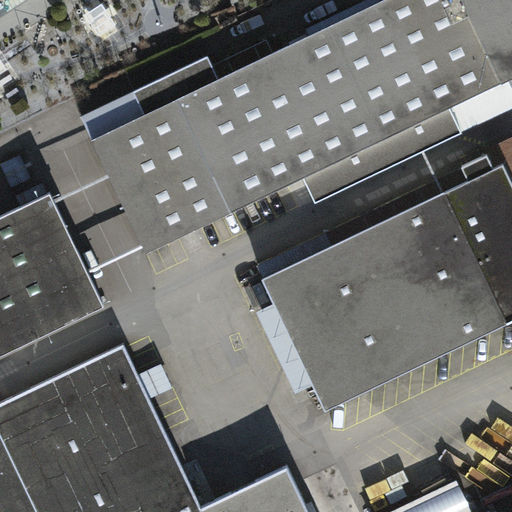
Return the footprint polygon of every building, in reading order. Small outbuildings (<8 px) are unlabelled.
[(511,0),(388,0),(83,146),(140,267),(511,92),(511,0)] [(21,159),(7,165),(16,185),(31,179),(21,159)] [(511,208),(497,176),(257,289),(321,422),(511,332),(511,208)] [(44,200),(0,220),(0,355),(96,310),(44,200)] [(195,511),(121,355),(0,411),(0,511),(294,511),(280,482),(215,511),(195,511)] [(472,511),(460,484),(395,511),(472,511)]
